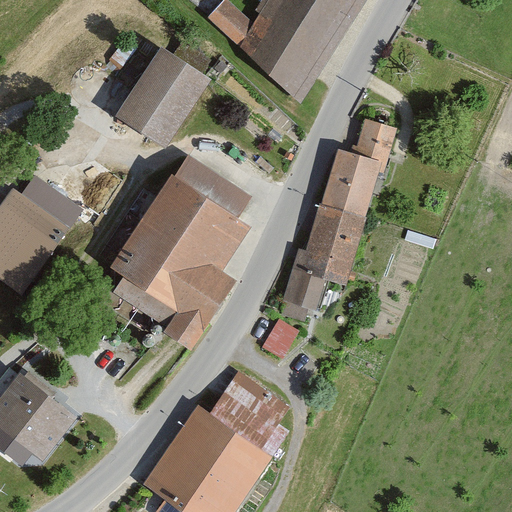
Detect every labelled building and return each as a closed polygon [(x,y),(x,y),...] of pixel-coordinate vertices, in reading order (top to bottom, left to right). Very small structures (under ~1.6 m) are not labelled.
[(242,40),(258,20),(232,0),(224,0),(212,15),(242,40)] [(361,0),(272,0),(258,20),(242,40),(300,83),(361,0)] [(171,43),(123,111),(174,146),(222,78),(171,43)] [(400,125),(370,116),(360,149),(390,158),(400,125)] [(393,159),(360,149),(347,145),(329,202),(375,216),(393,159)] [(263,221),(183,167),(119,260),(189,308),(175,328),(200,346),(238,291),(222,280),(263,221)] [(71,227),(13,185),(0,201),(0,276),(23,293),(71,227)] [(375,216),(329,202),(314,249),(308,268),(334,276),(354,282),(375,216)] [(308,268),(314,249),(303,246),(288,295),(324,306),(334,276),(308,268)] [(305,331),(284,317),(268,341),(290,355),(305,331)] [(83,415),(26,369),(0,400),(0,422),(46,460),(83,415)] [(243,369),(216,409),(270,445),(297,405),(243,369)] [(216,409),(205,402),(151,480),(198,511),(239,511),(280,454),(270,445),(216,409)]
